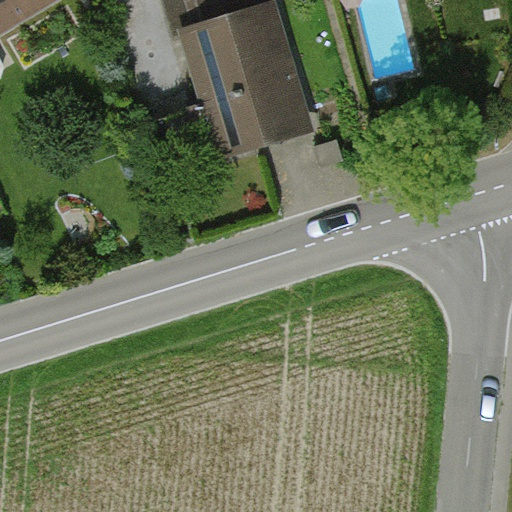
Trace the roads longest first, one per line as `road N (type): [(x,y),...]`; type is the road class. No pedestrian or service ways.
road 1 (tertiary): [(0,351),(492,202)]
road 2 (tertiary): [(467,511),(492,202)]
